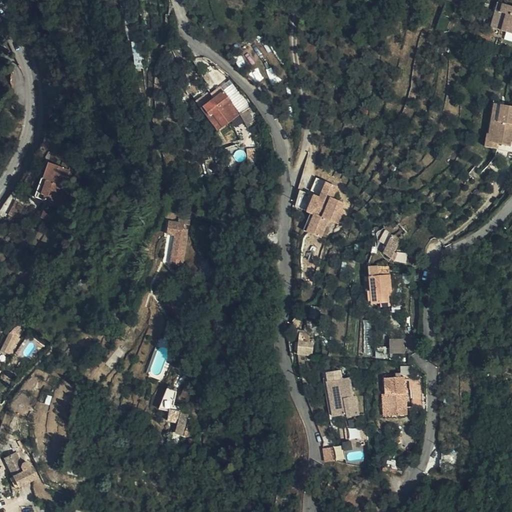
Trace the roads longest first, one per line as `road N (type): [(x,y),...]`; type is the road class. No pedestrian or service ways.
road 1 (residential): [(175,0),(189,36),(243,81),(284,152),(283,337),(314,452),(310,511)]
road 2 (residential): [(382,511),(419,470),(430,424),(433,278),(443,258),(511,201)]
road 3 (tertiary): [(0,3),(30,66),(38,105),(30,144),(0,191)]
